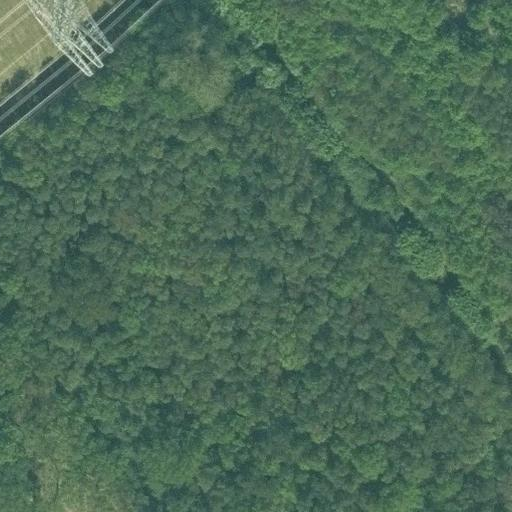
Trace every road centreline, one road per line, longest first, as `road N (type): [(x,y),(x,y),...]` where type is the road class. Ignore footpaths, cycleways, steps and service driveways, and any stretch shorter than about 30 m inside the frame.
road 1 (track): [(511,331),(230,0)]
road 2 (track): [(0,343),(111,476)]
